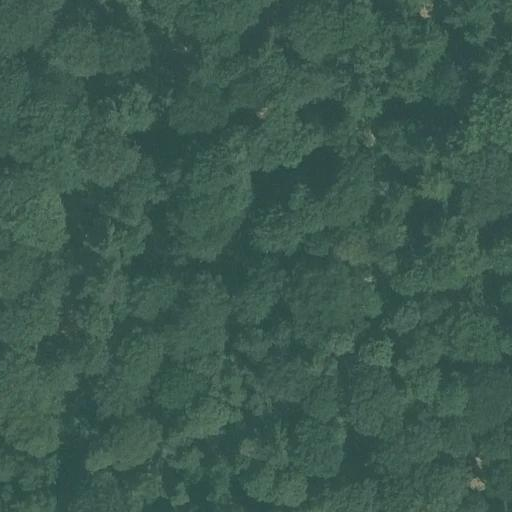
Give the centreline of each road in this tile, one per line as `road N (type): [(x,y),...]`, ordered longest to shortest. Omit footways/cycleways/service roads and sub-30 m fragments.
road 1 (track): [(511,108),(405,65),(326,0)]
road 2 (track): [(178,511),(0,400)]
